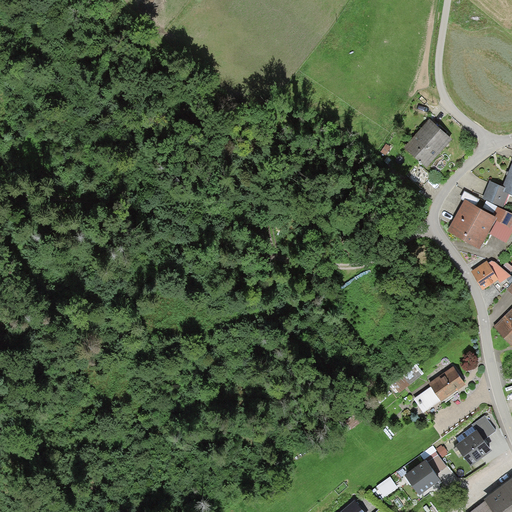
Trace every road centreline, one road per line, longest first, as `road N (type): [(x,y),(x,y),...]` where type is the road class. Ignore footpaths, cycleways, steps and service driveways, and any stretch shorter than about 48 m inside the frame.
road 1 (track): [(364,263),(311,261),(183,212),(104,196),(0,196)]
road 2 (track): [(95,511),(105,481),(140,440),(364,263)]
road 3 (residential): [(511,132),(464,160),(437,213),(439,233),(471,280),(511,434)]
road 4 (track): [(283,252),(246,112),(117,1)]
road 5 (track): [(0,445),(46,475),(105,481),(193,511)]
